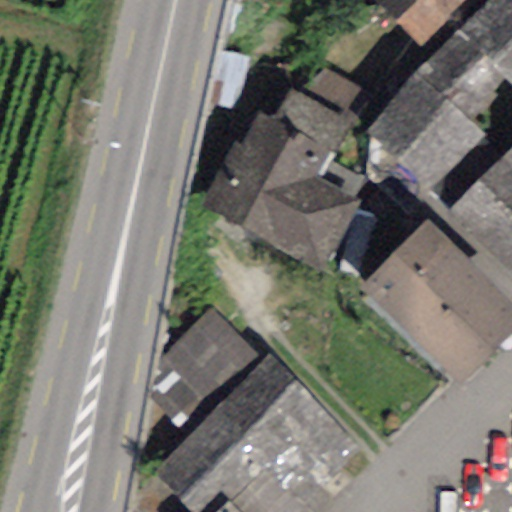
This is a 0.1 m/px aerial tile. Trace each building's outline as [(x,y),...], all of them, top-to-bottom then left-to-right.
[(511,0),(498,0),(417,79),(365,145),(427,204),(483,145),(467,130),(504,91),(511,98),(511,0)] [(468,0),(368,0),(421,50),(468,0)] [(269,130),(259,124),(241,155),(236,152),(203,211),(325,279),(363,212),(321,189),(353,132),(288,96),(269,130)] [(511,152),(448,217),(510,278),(511,275),(511,152)] [(511,344),(511,323),(417,234),(353,301),(459,400),(511,344)] [(309,511),(360,458),(204,314),(161,361),(148,402),(188,443),(152,478),(186,511),(309,511)]
